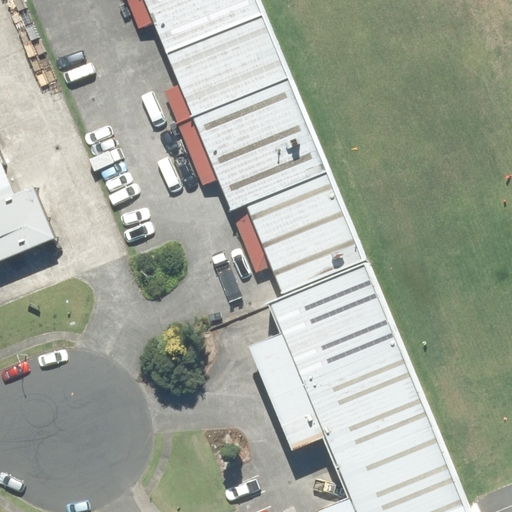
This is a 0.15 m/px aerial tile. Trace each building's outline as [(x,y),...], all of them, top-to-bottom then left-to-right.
[(280,48),(260,0),(157,0),(148,4),(183,89),(280,48)] [(315,133),(280,48),(183,89),(218,173),(315,133)] [(351,217),(315,133),(218,173),(233,209),(253,201),(273,249),(351,217)] [(0,255),(59,232),(37,179),(21,185),(0,135),(0,255)] [(386,301),(351,217),(273,249),(290,292),(271,299),(289,342),(386,301)] [(421,386),(386,301),(289,342),(264,352),(299,436),(324,426),(421,386)] [(456,470),(421,386),(324,426),(359,510),(456,470)] [(473,511),(456,470),(359,510),(355,511),(473,511)]
